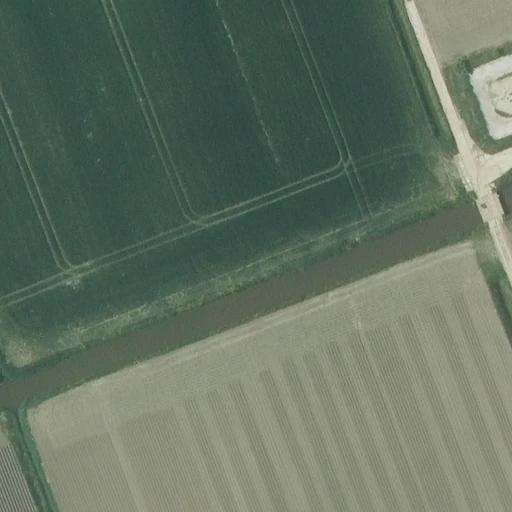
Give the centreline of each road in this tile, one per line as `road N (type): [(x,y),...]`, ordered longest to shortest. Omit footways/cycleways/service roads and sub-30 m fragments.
road 1 (track): [(476,172),(410,1)]
road 2 (track): [(511,268),(476,172),(511,156)]
